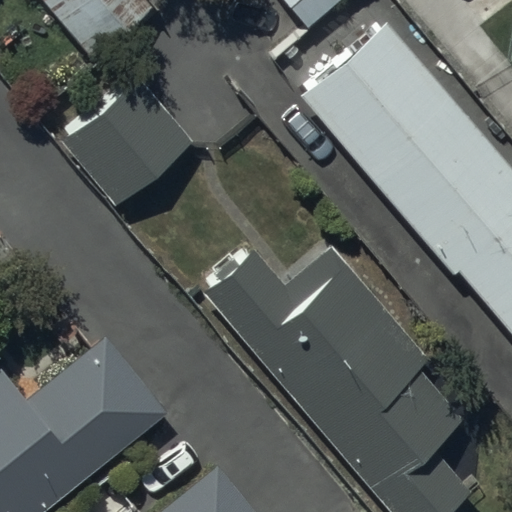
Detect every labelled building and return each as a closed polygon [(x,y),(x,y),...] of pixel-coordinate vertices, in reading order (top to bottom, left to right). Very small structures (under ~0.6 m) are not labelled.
[(46,0),(87,50),(146,0),(46,0)] [(285,0),(302,20),(325,0),(285,0)] [(511,169),(377,14),(291,86),(442,267),(449,260),(511,334),(511,169)] [(131,67),(54,132),(109,197),(186,133),(131,67)] [(465,402),(326,234),(276,275),(248,241),(200,282),(391,511),(427,511),(461,485),(422,438),(465,402)] [(0,364),(0,511),(27,511),(113,446),(108,439),(160,401),(100,328),(21,390),(0,364)] [(131,511),(130,510),(127,511),(259,511),(215,454),(138,511),(131,511)]
